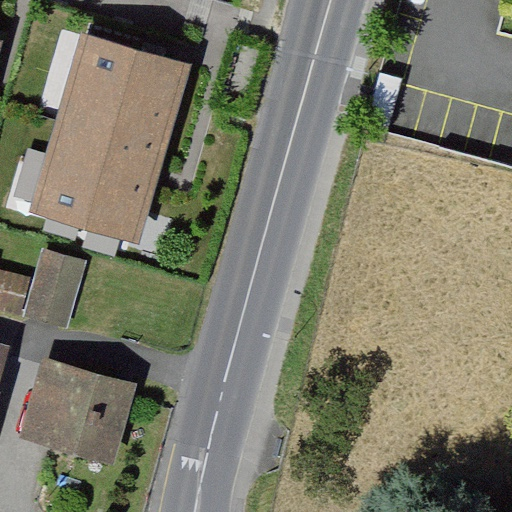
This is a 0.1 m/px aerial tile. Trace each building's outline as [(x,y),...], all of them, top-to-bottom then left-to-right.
[(82,29),(31,208),(139,239),(191,60),(82,29)] [(23,311),(24,314),(68,327),(89,259),(43,245),(23,311)] [(0,305),(23,311),(32,275),(0,266),(0,305)] [(0,372),(9,342),(0,339),(0,372)] [(44,352),(20,433),(114,460),(138,379),(44,352)]
